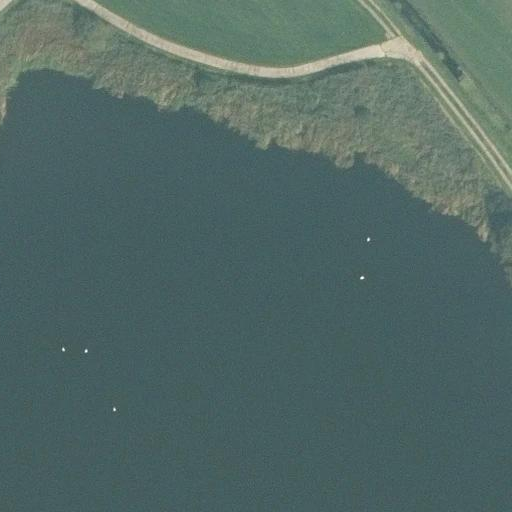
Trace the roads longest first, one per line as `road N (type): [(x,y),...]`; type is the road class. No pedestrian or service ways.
road 1 (track): [(404,48),(275,75),(163,47),(80,0)]
road 2 (track): [(511,185),(363,0)]
